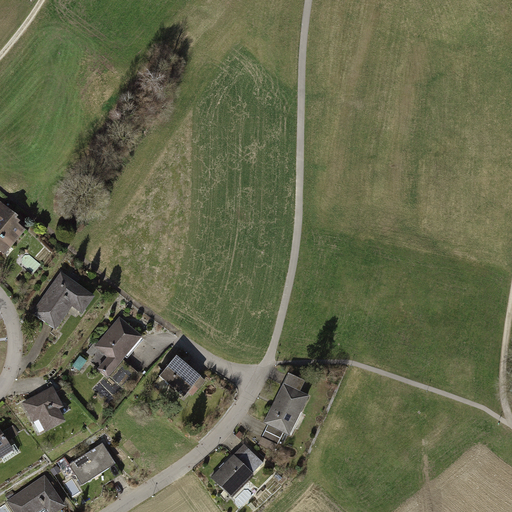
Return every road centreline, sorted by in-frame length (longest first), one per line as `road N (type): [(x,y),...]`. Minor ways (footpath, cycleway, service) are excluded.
road 1 (track): [(267,364),(298,231),(309,0)]
road 2 (residential): [(114,511),(206,448),(257,384)]
